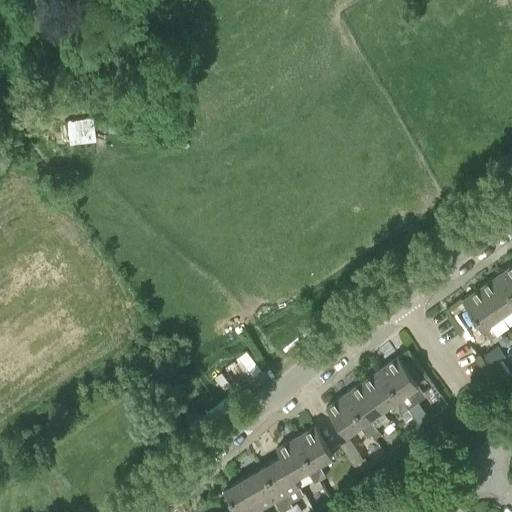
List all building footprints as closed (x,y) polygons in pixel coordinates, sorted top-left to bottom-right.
[(511,263),(499,273),(511,291),(511,263)] [(481,286),(501,314),(511,306),(511,291),(499,273),(481,286)] [(463,298),(482,326),(490,338),(497,334),(488,323),(501,314),(481,286),(463,298)] [(398,355),(380,367),(408,407),(414,403),(405,392),(427,376),(413,357),(405,363),(398,355)] [(380,367),(362,380),(382,408),(395,400),(403,411),(408,407),(380,367)] [(362,380),(344,393),(372,433),(378,429),(370,417),(382,408),(362,380)] [(367,436),(372,433),(344,393),(326,405),(346,434),(359,425),(367,436)] [(316,425),(296,436),(320,478),(326,475),(319,463),(333,455),(316,425)] [(320,478),(296,436),(277,447),(281,455),(294,477),(295,476),(308,469),(315,481),(320,478)] [(294,477),(281,455),(262,466),(287,508),(292,505),(290,501),(304,493),(295,476),(294,477)] [(262,466),(244,476),(261,507),(274,499),(281,511),(287,508),(262,466)] [(244,476),(225,487),(238,511),(251,511),(261,507),(244,476)]
